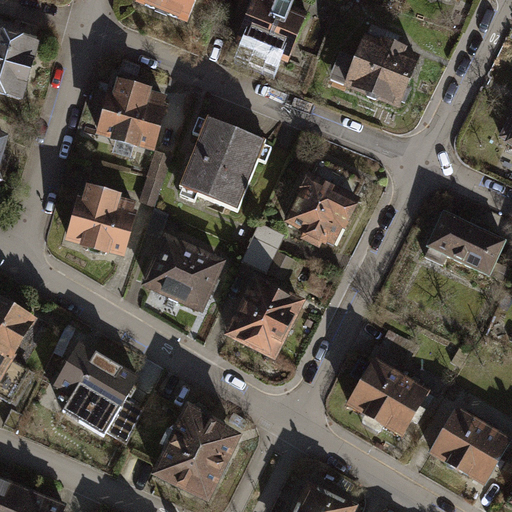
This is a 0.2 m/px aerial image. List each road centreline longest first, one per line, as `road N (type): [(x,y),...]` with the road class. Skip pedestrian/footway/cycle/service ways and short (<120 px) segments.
road 1 (residential): [(86,24),(425,166)]
road 2 (residential): [(16,265),(295,428)]
road 3 (residential): [(295,428),(425,166)]
road 4 (residential): [(86,24),(16,265)]
road 5 (residential): [(425,166),(507,0)]
road 6 (residential): [(0,444),(153,511)]
road 7 (residential): [(295,428),(436,511)]
